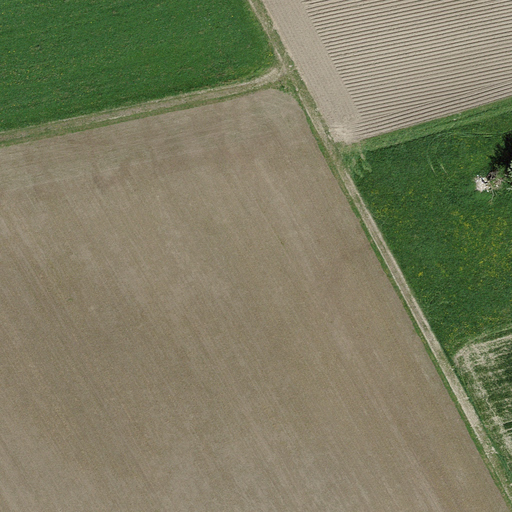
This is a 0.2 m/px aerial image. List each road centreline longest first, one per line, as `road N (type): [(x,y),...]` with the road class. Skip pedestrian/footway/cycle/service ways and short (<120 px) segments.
road 1 (track): [(511,503),(247,0)]
road 2 (track): [(0,138),(286,75)]
